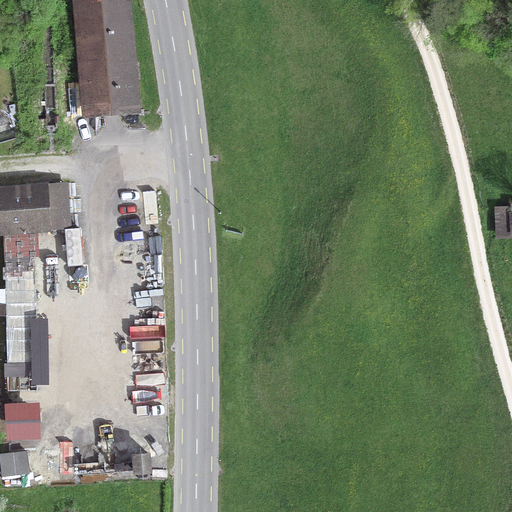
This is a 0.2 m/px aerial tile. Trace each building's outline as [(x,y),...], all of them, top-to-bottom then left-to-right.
[(123,0),(77,4),(86,114),(132,110),(123,0)] [(0,232),(48,229),(44,186),(0,189),(0,232)] [(511,211),(496,212),(496,240),(511,240),(511,211)] [(0,471),(1,476),(27,473),(25,452),(0,454),(0,471)] [(147,455),(131,456),(133,472),(148,471),(147,455)]
